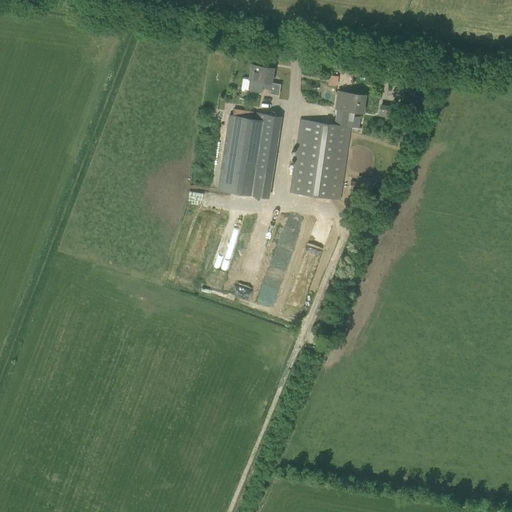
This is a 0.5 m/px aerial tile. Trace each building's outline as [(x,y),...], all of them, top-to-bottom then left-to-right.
[(252,65),(249,80),(248,91),(262,93),(264,82),(271,83),(273,69),(252,65)] [(386,80),(385,93),(406,93),(407,81),(386,80)] [(337,108),(334,124),(347,126),(349,110),(362,112),(364,96),(338,92),(336,108),(337,108)] [(394,106),(392,118),(399,119),(401,108),(394,106)] [(272,172),(281,116),(254,112),(246,168),(272,172)] [(347,126),(334,124),(300,119),(289,192),(340,199),(351,127),(347,126)] [(370,192),(370,184),(350,181),(349,188),(370,192)]
